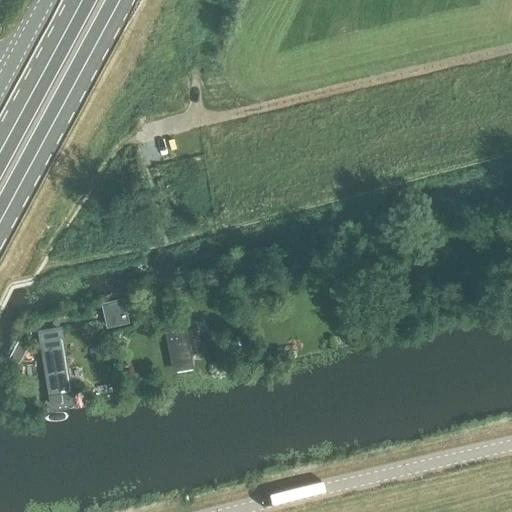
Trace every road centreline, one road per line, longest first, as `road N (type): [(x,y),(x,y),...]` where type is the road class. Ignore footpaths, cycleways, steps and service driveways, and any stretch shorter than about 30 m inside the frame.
road 1 (track): [(144,134),(511,47)]
road 2 (tertiary): [(233,511),(511,445)]
road 3 (primary): [(0,221),(119,0)]
road 4 (primary): [(81,0),(0,151)]
